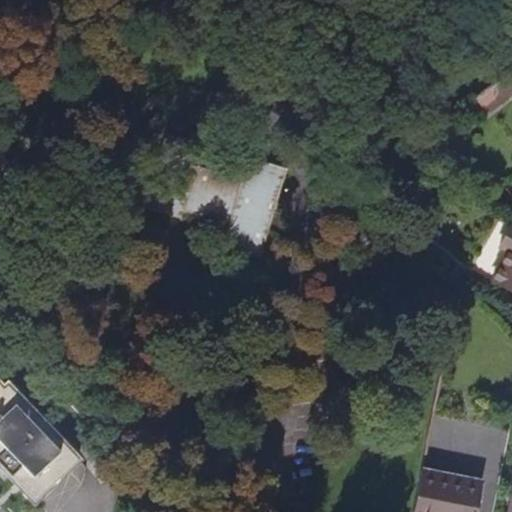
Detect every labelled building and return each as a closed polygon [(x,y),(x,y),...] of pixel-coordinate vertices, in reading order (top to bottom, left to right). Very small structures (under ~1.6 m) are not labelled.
[(511,67),(473,99),(487,116),(511,95),(511,67)] [(222,245),(258,256),(267,227),(261,225),(269,198),(275,200),(284,171),(249,160),(241,181),(197,168),(203,146),(165,135),(144,208),(180,218),(181,214),(227,228),(222,245)] [(267,227),(275,200),(269,198),(261,225),(267,227)] [(494,279),(511,288),(511,227),(502,246),(510,250),(494,279)] [(89,424),(117,397),(83,361),(55,389),(89,424)] [(0,384),(0,465),(25,492),(36,482),(44,490),(77,459),(7,384),(3,387),(0,384)] [(108,450),(98,440),(92,445),(103,456),(108,450)] [(421,471),(412,511),(473,511),(480,482),(421,471)] [(33,500),(44,490),(36,482),(25,492),(33,500)]
